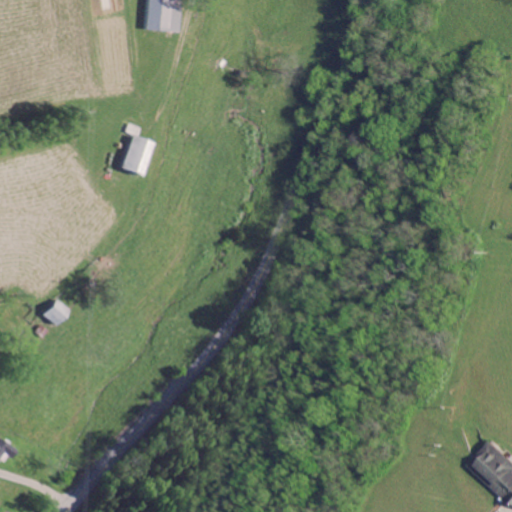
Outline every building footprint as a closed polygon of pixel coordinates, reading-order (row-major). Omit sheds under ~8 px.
[(178,31),(181,0),(149,0),(146,27),(178,31)] [(155,141),(133,135),(123,168),(145,175),(155,141)] [(72,305),(56,299),(48,317),(64,324),(72,305)] [(0,458),(3,460),(8,451),(15,455),(20,448),(0,435),(0,458)] [(474,465),(510,499),(504,505),(511,511),(511,454),(497,441),(474,465)]
